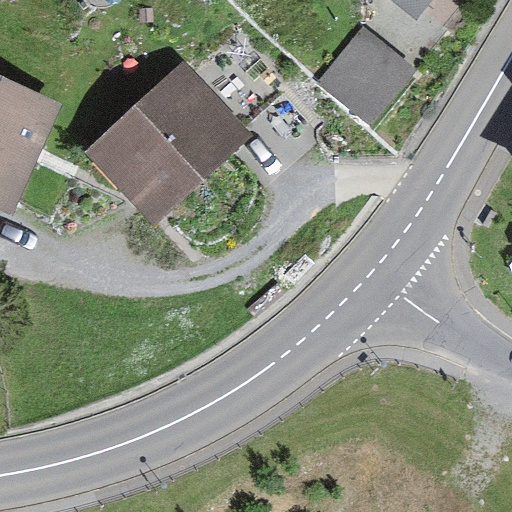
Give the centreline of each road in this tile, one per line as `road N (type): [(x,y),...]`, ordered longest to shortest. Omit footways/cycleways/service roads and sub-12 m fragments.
road 1 (tertiary): [(0,472),(85,457),(244,388),(375,275)]
road 2 (tertiary): [(375,275),(511,55)]
road 3 (unclassified): [(375,275),(511,361)]
